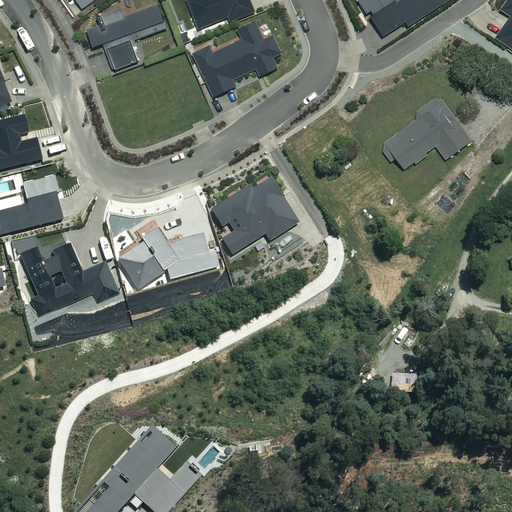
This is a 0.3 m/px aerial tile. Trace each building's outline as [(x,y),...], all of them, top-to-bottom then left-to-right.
[(77,0),(84,9),(98,0),(77,0)] [(186,0),(198,28),(227,17),(229,22),(256,12),(251,0),(186,0)] [(370,15),(383,35),(405,22),(407,25),(447,0),(357,0),(366,13),(371,11),(373,14),(370,15)] [(511,0),(504,0),(499,8),(509,15),(494,36),(511,48),(511,0)] [(124,11),(101,19),(104,27),(90,32),(97,50),(106,47),(116,72),(141,62),(135,45),(170,32),(160,6),(127,18),(124,11)] [(191,52),(212,97),(236,86),(233,79),(256,69),(260,76),(278,68),(273,57),(282,53),(274,35),(265,39),(256,20),(237,29),(241,39),(213,51),(210,44),(191,52)] [(0,109),(12,105),(0,72),(0,109)] [(415,119),(384,143),(405,170),(436,146),(446,159),(473,139),(443,99),(433,98),(418,110),(415,119)] [(0,209),(0,234),(63,219),(56,192),(59,191),(55,175),(24,183),(29,202),(0,209)] [(228,223),(232,231),(221,238),(231,254),(264,234),(268,241),(299,222),(271,177),(253,189),(250,184),(209,209),(221,227),(228,223)] [(83,270),(71,242),(53,250),(55,255),(44,260),(38,245),(20,253),(38,294),(31,298),(39,317),(93,293),(98,303),(120,293),(105,260),(83,270)] [(389,392),(416,392),(416,375),(390,374),(389,392)] [(116,511),(135,492),(156,511),(167,511),(203,473),(188,459),(171,478),(159,467),(178,446),(154,424),(73,511),(116,511)]
